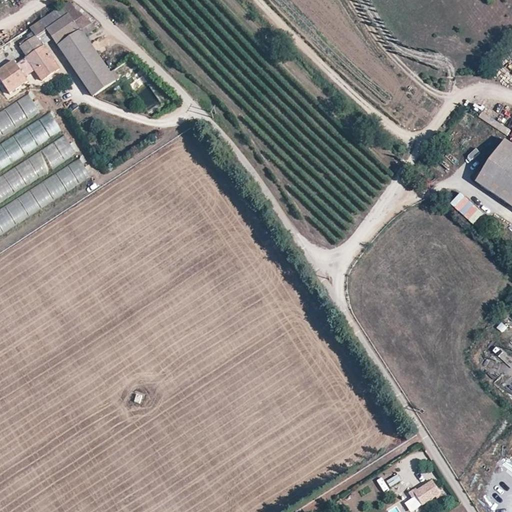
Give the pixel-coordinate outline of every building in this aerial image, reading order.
[(0,79),(9,93),(25,83),(24,79),(36,71),(42,81),(59,69),(43,46),(52,40),(58,48),(81,31),(91,24),(73,8),(69,2),(28,28),(35,37),(19,47),(27,58),(15,66),(12,62),(0,69),(0,79)] [(78,77),(93,98),(115,81),(109,72),(81,31),(58,48),(78,77)] [(109,72),(115,81),(120,78),(114,69),(109,72)] [(3,111),(0,112),(0,138),(39,113),(27,94),(3,109),(3,111)] [(48,113),(0,144),(0,170),(60,131),(48,113)] [(63,136),(0,176),(0,203),(75,155),(63,136)] [(511,144),(507,141),(480,181),(511,203),(511,144)] [(78,159),(0,208),(0,234),(89,177),(78,159)] [(452,203),(458,208),(467,198),(460,193),(452,203)] [(470,199),(460,211),(482,229),(491,218),(470,199)] [(133,402),(140,404),(143,394),(136,392),(133,402)] [(396,472),(395,471),(385,477),(391,487),(400,481),(396,472)] [(414,496),(421,507),(442,494),(433,479),(420,487),(417,489),(416,487),(408,492),(412,498),(414,496)] [(403,503),(409,511),(411,511),(421,507),(414,496),(412,498),(403,503)]
